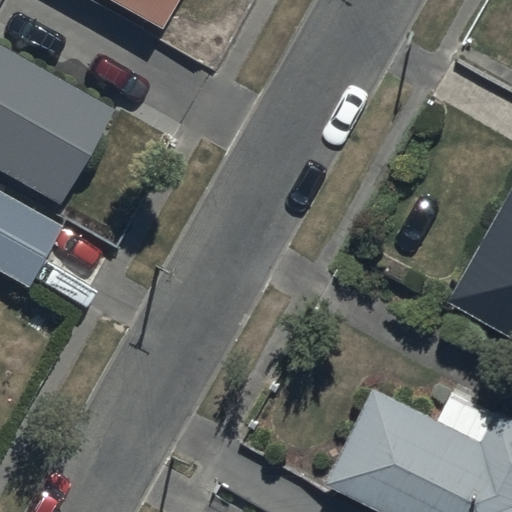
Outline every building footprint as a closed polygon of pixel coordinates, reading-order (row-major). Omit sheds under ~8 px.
[(0,0),(0,171),(55,203),(108,111),(0,49),(0,0)] [(101,0),(158,32),(176,0),(101,0)] [(511,193),(452,302),(511,334),(511,193)] [(106,257),(0,198),(0,271),(29,287),(33,280),(80,305),(106,257)] [(373,389),(329,481),(394,511),(511,511),(511,417),(452,388),(437,419),(373,389)]
